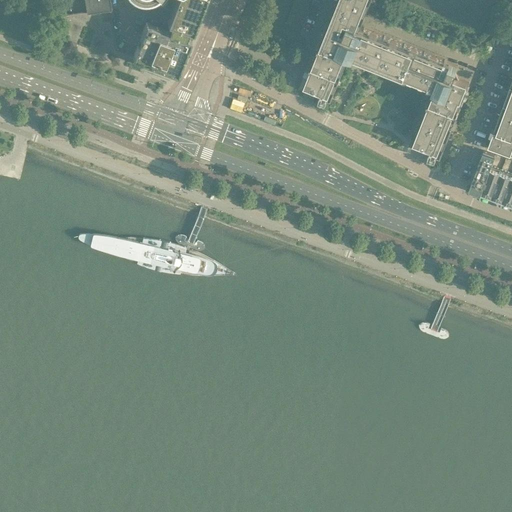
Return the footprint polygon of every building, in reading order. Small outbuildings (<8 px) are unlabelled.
[(109,8),(107,0),(82,0),(84,9),(85,12),(109,8)] [(177,74),(190,39),(186,37),(188,31),(193,32),(204,0),(175,0),(167,23),(169,24),(167,30),(145,22),(132,57),(177,74)] [(360,26),(370,0),(336,0),(331,15),(332,16),(320,45),(319,44),(315,55),(316,56),(304,86),(332,96),(338,81),(349,53),(363,59),(362,60),(373,65),(374,63),(413,79),(412,80),(423,85),(424,83),(435,88),(430,101),(428,101),(424,112),(425,113),(413,143),(441,154),(469,82),(458,78),(455,72),(457,69),(448,66),(443,64),(445,60),(360,26)] [(134,50),(127,47),(125,53),(132,56),(134,50)] [(511,86),(510,85),(503,103),(511,106),(511,86)] [(511,106),(503,103),(497,120),(511,125),(511,106)] [(511,125),(497,120),(494,130),(491,129),(489,135),(491,136),(488,145),(511,153),(511,125)] [(489,169),(489,168),(495,154),(484,150),(471,185),(473,188),(481,191),(489,169)] [(489,168),(489,169),(481,191),(481,192),(492,196),(501,172),(489,168)] [(501,172),(492,196),(502,200),(511,176),(501,172)] [(511,176),(502,200),(511,203),(511,176)] [(194,244),(191,243),(205,207),(202,206),(199,205),(185,240),(182,239),(184,235),(180,233),(177,233),(175,234),(173,235),(175,241),(179,243),(196,250),(198,249),(202,248),(203,247),(203,245),(202,243),(200,241),(195,239),(194,244)] [(164,240),(151,237),(129,237),(110,234),(92,232),(84,231),(78,232),(77,234),(77,238),(88,243),(121,254),(137,262),(159,270),(178,273),(198,275),(209,275),(234,273),(234,271),(217,261),(201,253),(180,245),(164,240)]
